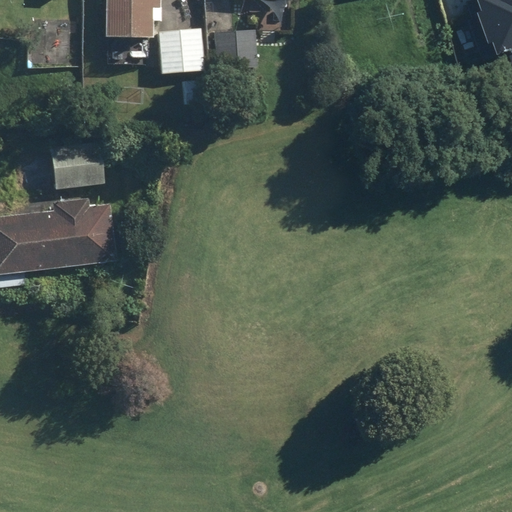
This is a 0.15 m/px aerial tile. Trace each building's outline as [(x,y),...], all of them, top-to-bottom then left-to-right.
[(167,20),(167,0),(107,0),(107,36),(155,37),(155,20),(167,20)] [(446,25),(440,0),(411,0),(420,31),(446,25)] [(479,5),(477,0),(448,0),(452,13),(479,5)] [(470,11),(449,18),(456,42),(478,35),(470,11)] [(162,30),(163,72),(205,71),(203,28),(162,30)] [(258,30),(216,31),(217,66),(259,65),(258,30)] [(205,76),(181,78),(183,106),(207,105),(205,76)] [(243,77),(244,101),(269,100),(268,77),(243,77)] [(126,309),(158,164),(103,152),(72,298),(126,309)] [(0,281),(6,283),(20,224),(0,219),(0,281)] [(11,284),(67,296),(81,237),(25,224),(11,284)]
